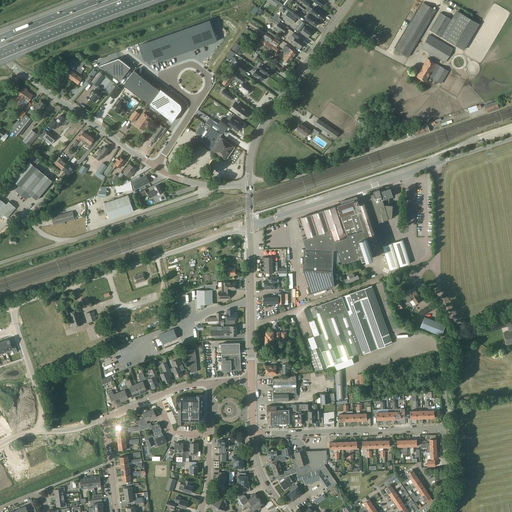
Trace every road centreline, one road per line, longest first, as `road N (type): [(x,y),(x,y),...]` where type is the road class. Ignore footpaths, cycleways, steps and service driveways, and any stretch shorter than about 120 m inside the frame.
road 1 (unclassified): [(249,226),(511,138)]
road 2 (unclassified): [(11,306),(249,226)]
road 3 (secondary): [(249,184),(254,142),(351,0)]
road 4 (residential): [(252,433),(446,427)]
road 5 (tertiary): [(153,165),(0,56)]
road 6 (unclassified): [(446,427),(436,343),(355,368)]
road 7 (secondary): [(251,378),(249,226)]
road 8 (motorway): [(0,51),(132,0)]
